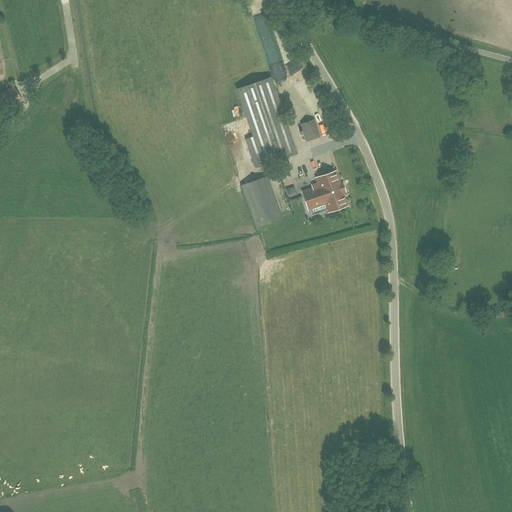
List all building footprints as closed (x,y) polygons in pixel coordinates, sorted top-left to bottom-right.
[(270,78),(235,91),(252,138),(245,141),(255,169),(296,154),(270,78)] [(22,101),(13,87),(0,95),(0,103),(5,112),(22,101)] [(307,142),(320,137),(314,120),(300,125),(307,142)] [(347,206),(342,193),(345,192),(343,185),(340,185),(335,172),(316,178),(319,185),(312,187),(313,189),(302,193),(308,210),(325,204),(328,212),(347,206)] [(256,228),(282,219),(266,178),(241,187),(256,228)]
